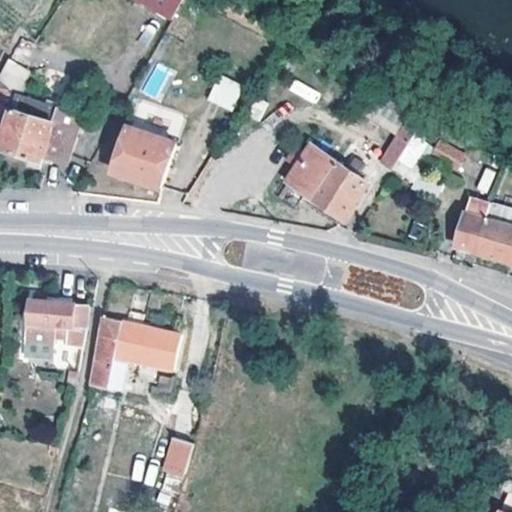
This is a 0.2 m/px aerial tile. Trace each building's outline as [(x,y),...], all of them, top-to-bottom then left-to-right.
[(174,21),(185,0),(143,0),(141,3),(174,21)] [(0,88),(11,90),(24,67),(10,59),(0,75),(0,88)] [(156,95),(168,70),(157,65),(145,90),(156,95)] [(217,75),(208,102),(233,110),(242,82),(217,75)] [(294,78),(288,88),(314,103),(320,93),(294,78)] [(427,118),(385,90),(369,117),(384,125),(392,113),(409,123),(385,164),(395,170),(427,118)] [(18,112),(5,149),(44,162),(46,159),(47,156),(69,164),(78,135),(55,127),(61,109),(24,97),(18,112)] [(0,113),(0,147),(5,149),(18,112),(3,107),(0,113)] [(132,128),(116,171),(164,188),(180,145),(132,128)] [(467,158),(474,161),(479,151),(445,135),(433,160),(460,172),(467,158)] [(479,151),(474,161),(470,169),(483,175),(495,152),(481,145),(479,151)] [(370,185),(362,179),(351,172),(315,148),(291,183),(309,195),(347,221),(370,185)] [(351,172),(362,179),(367,168),(356,163),(351,172)] [(345,224),(347,221),(309,195),(305,203),(342,226),(345,224)] [(475,263),(478,253),(490,205),(475,201),(471,214),(468,213),(458,249),(470,252),(467,260),(475,263)] [(511,211),(490,205),(478,253),(511,262),(511,211)] [(87,346),(90,326),(88,325),(89,307),(52,303),(34,302),(32,335),(55,338),(56,333),(72,336),(70,346),(86,349),(87,346)] [(107,320),(95,384),(111,388),(120,356),(174,369),(182,338),(143,328),(147,316),(133,312),(129,325),(107,320)] [(163,406),(170,408),(177,380),(164,377),(159,398),(165,400),(163,406)] [(172,466),(190,472),(198,442),(176,437),(168,465),(172,466)] [(169,478),(187,483),(190,472),(172,466),(169,478)]
